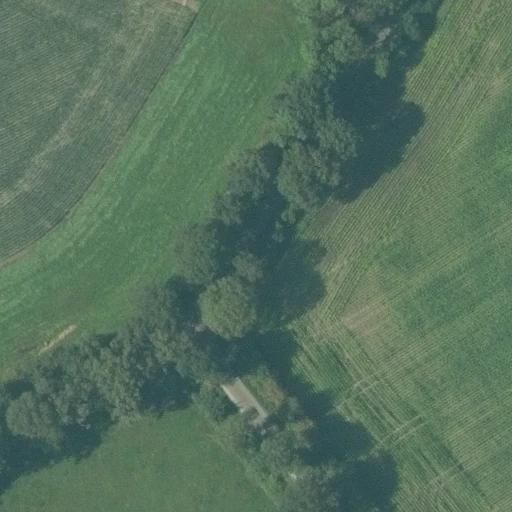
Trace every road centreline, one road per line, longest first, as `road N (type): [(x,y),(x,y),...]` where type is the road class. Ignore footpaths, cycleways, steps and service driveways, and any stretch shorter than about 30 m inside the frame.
road 1 (residential): [(188,327),(393,0)]
road 2 (unclassified): [(332,511),(188,327)]
road 3 (residential): [(0,434),(119,374),(188,327)]
